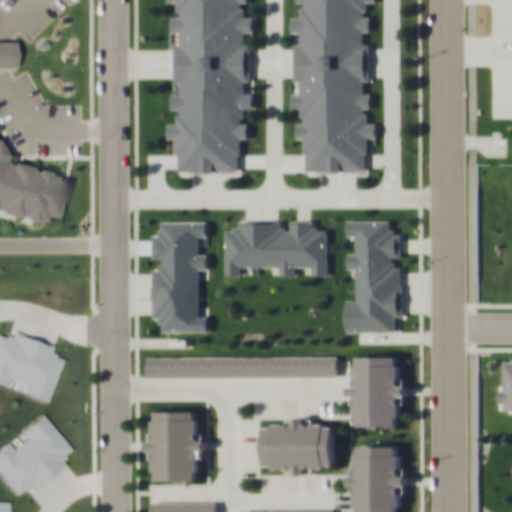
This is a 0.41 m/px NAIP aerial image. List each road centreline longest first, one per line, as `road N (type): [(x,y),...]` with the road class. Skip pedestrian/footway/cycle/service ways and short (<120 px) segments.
road 1 (residential): [(113,0),(117,511)]
road 2 (residential): [(446,0),(449,511)]
